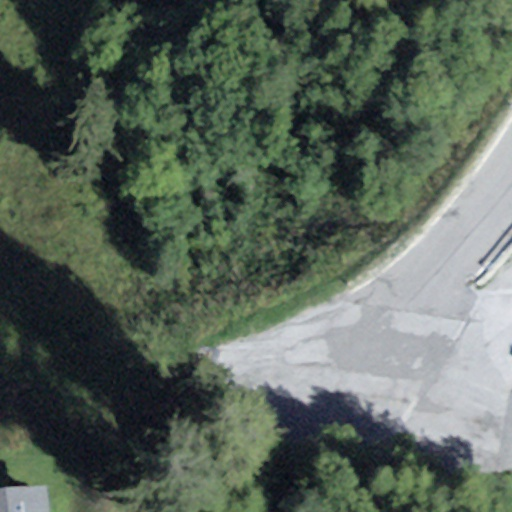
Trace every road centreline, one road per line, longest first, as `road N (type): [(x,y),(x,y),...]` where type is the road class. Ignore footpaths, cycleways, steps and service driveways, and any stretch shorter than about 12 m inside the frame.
road 1 (unclassified): [(411,310),(440,256),(511,176)]
road 2 (unclassified): [(411,310),(417,353),(432,380),(454,401),(511,429)]
